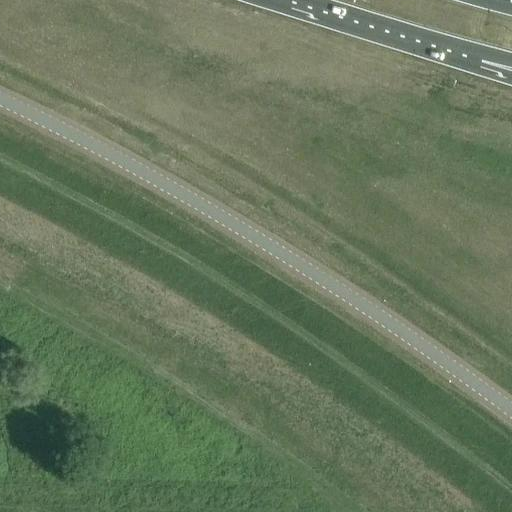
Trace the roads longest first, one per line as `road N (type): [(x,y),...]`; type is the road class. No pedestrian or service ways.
road 1 (tertiary): [(511,414),(288,257),(0,99)]
road 2 (trunk): [(281,0),(480,62)]
